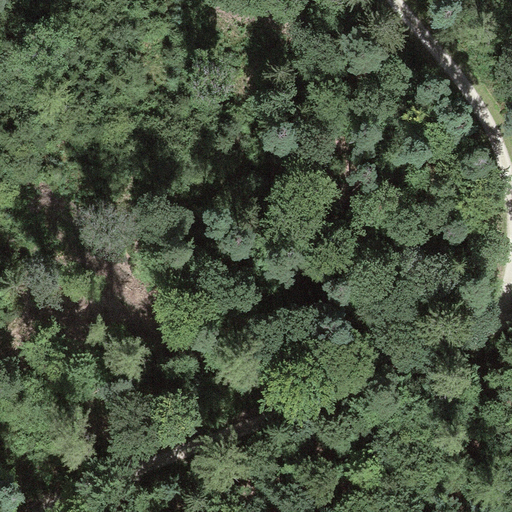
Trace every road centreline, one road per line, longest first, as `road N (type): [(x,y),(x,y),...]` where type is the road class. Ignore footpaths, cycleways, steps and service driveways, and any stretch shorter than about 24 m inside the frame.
road 1 (track): [(511,313),(320,426),(86,511)]
road 2 (track): [(511,146),(394,0)]
